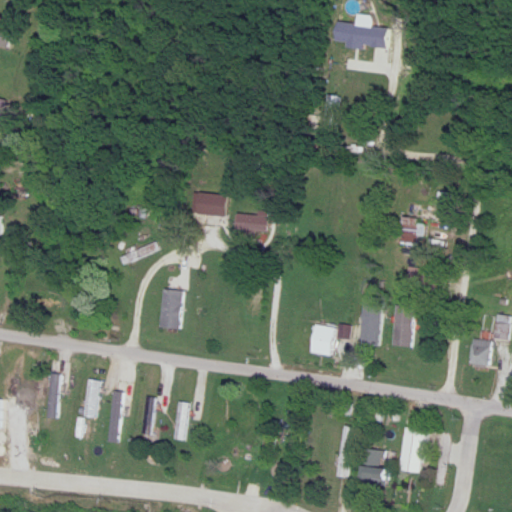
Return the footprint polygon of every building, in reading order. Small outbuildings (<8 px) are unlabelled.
[(9,51),(0,50),(0,67),(9,67),(9,51)] [(339,136),(339,95),(327,95),(327,136),(339,136)] [(272,214),(239,215),(239,232),(273,231),(272,214)] [(405,245),(419,247),(421,236),(426,237),(429,220),(410,216),(405,245)] [(128,259),(132,266),(164,249),(160,242),(128,259)] [(372,334),(382,334),(382,286),(372,286),(372,334)] [(76,313),(78,301),(32,293),(30,304),(76,313)] [(181,304),(180,331),(205,331),(205,304),(181,304)] [(398,344),(418,344),(418,306),(398,306),(398,344)] [(511,316),(498,316),(498,340),(511,340),(511,316)] [(342,329),(319,325),(314,354),(336,358),(342,329)] [(473,367),(495,368),(497,342),(475,340),(473,367)] [(63,418),(65,375),(54,375),(52,418),(63,418)] [(87,417),(101,419),(108,382),(94,379),(87,417)] [(157,434),(157,398),(148,398),(148,434),(157,434)] [(189,404),(180,404),(180,440),(189,440),(189,404)] [(0,429),(9,430),(9,410),(0,410),(0,429)] [(282,423),(271,421),(262,463),(273,465),(282,423)] [(339,477),(352,478),(357,427),(344,426),(339,477)] [(429,473),(434,431),(409,428),(404,471),(429,473)] [(328,469),(328,432),(316,432),(316,469),(328,469)] [(392,451),(368,450),(366,484),(398,485),(399,470),(391,470),(392,451)]
